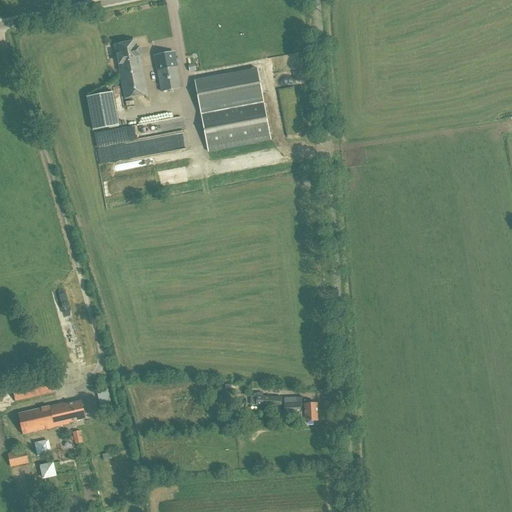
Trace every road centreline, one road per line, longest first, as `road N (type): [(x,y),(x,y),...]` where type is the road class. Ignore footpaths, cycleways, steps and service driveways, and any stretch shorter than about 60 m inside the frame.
road 1 (unclassified): [(355,511),(317,0)]
road 2 (unclassified): [(121,0),(0,27)]
